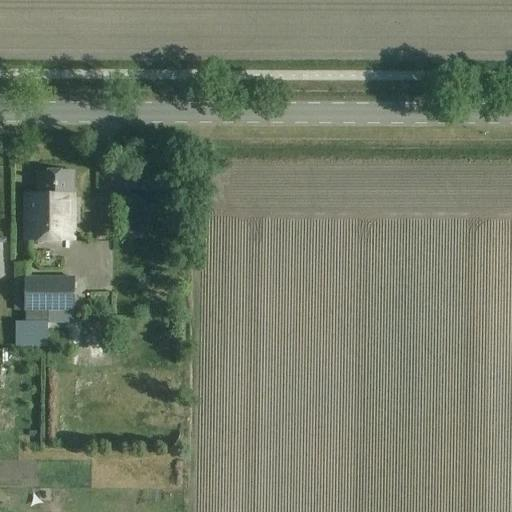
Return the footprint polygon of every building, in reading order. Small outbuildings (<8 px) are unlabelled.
[(74,242),(75,174),(39,174),(39,195),(25,195),(24,242),(74,242)] [(155,211),(154,196),(140,196),(141,212),(155,211)] [(141,240),(142,220),(125,220),(125,240),(141,240)] [(28,312),(50,312),(50,323),(76,323),(76,280),(30,280),(30,266),(14,266),(14,312),(28,312)] [(100,291),(100,306),(119,306),(119,291),(100,291)] [(50,312),(28,312),(28,323),(50,323),(50,312)] [(17,408),(37,407),(35,388),(7,390),(9,410),(17,410),(17,408)]
